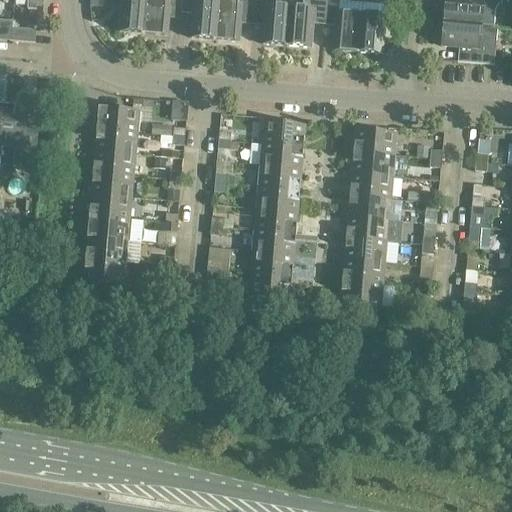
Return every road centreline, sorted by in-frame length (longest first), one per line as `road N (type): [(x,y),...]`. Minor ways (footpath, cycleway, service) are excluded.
road 1 (tertiary): [(400,104),(140,82),(82,53)]
road 2 (primary): [(251,511),(0,452)]
road 3 (primary): [(0,491),(127,511)]
